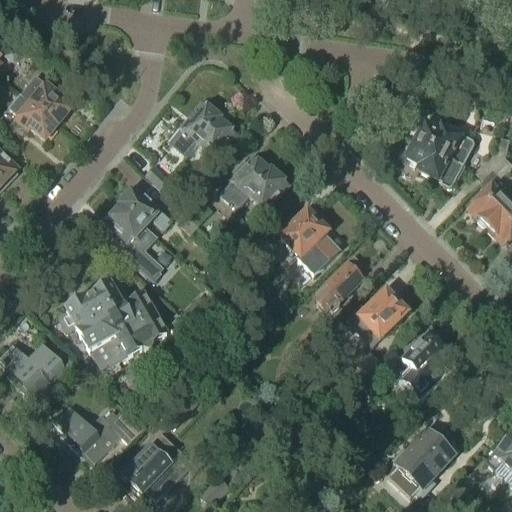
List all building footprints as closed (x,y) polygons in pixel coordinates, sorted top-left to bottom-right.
[(487,3),(472,17),(483,29),(498,15),(487,3)] [(45,88),(35,80),(20,99),(56,129),(69,113),(55,102),(58,98),(45,88)] [(56,129),(20,99),(19,99),(29,107),(26,112),(18,105),(10,114),(18,121),(14,125),(26,135),(29,132),(43,144),(56,129)] [(218,122),(202,108),(191,121),(190,121),(168,147),(177,155),(189,141),(197,148),(218,122)] [(203,177),(225,150),(224,150),(234,138),(228,134),(228,130),(218,122),(197,148),(205,155),(194,169),(203,177)] [(423,128),(413,145),(457,168),(461,170),(472,150),(471,145),(463,141),(462,143),(439,130),(436,135),(423,128)] [(496,168),(502,162),(506,145),(496,142),(492,159),(489,161),(496,168)] [(439,189),(449,194),(452,189),(454,189),(463,171),(461,170),(457,168),(413,145),(404,162),(419,170),(416,175),(440,187),(439,189)] [(0,189),(16,173),(0,158),(0,189)] [(481,184),(483,182),(496,168),(489,161),(474,177),(481,184)] [(258,167),(252,162),(246,169),(242,165),(234,174),(238,177),(226,191),(224,189),(219,195),(221,197),(219,199),(228,207),(240,193),(248,200),(270,174),(261,167),(258,167)] [(485,230),(507,207),(498,198),(502,194),(493,185),(510,169),(502,162),(496,168),(483,182),(490,189),(467,212),(477,222),(476,225),(481,230),(484,229),(485,230)] [(153,171),(145,180),(157,193),(166,184),(153,171)] [(253,229),(277,202),(276,202),(287,189),(270,174),(248,200),(256,207),(244,221),(253,229)] [(159,195),(168,204),(180,191),(171,183),(159,195)] [(170,225),(134,192),(118,208),(143,231),(151,223),(162,233),(170,225)] [(196,230),(210,216),(205,211),(210,206),(205,201),(185,220),(196,230)] [(511,203),(507,207),(485,230),(487,232),(486,235),(492,241),(495,240),(504,249),(511,240),(511,203)] [(142,260),(150,252),(136,239),(143,231),(118,208),(110,217),(110,220),(105,225),(142,260)] [(306,215),(279,242),(300,264),(298,265),(312,279),(337,255),(322,240),(327,236),(323,232),(323,230),(319,226),(317,226),(306,215)] [(189,240),(198,232),(196,230),(185,220),(177,228),(189,240)] [(264,241),(248,260),(258,268),(274,250),(264,241)] [(230,256),(225,262),(234,271),(240,264),(230,256)] [(340,304),(361,283),(354,276),(360,270),(351,262),(325,289),(329,294),(315,308),(325,318),(339,304),(340,304)] [(121,311),(109,290),(65,316),(66,317),(59,321),(57,324),(65,336),(67,337),(75,333),(88,356),(92,363),(94,362),(97,369),(99,368),(103,375),(165,339),(142,299),(121,311)] [(372,350),(379,344),(406,317),(402,313),(402,311),(398,306),(395,306),(385,296),(366,314),(360,308),(345,323),(372,350)] [(0,313),(6,320),(16,310),(6,300),(0,306),(0,313)] [(215,355),(178,319),(166,331),(174,339),(163,350),(182,370),(199,353),(208,363),(215,355)] [(303,360),(321,342),(310,332),(292,349),(303,360)] [(421,384),(447,358),(427,338),(400,363),(421,384)] [(72,369),(51,348),(31,368),(11,349),(0,360),(0,369),(3,372),(4,371),(9,377),(6,380),(33,408),(72,369)] [(366,394),(398,361),(391,355),(379,367),(378,367),(366,379),(358,387),(366,394)] [(366,379),(378,367),(368,357),(356,370),(366,379)] [(272,396),(264,388),(258,394),(266,402),(272,396)] [(172,434),(202,401),(192,392),(161,424),(172,434)] [(68,411),(52,427),(56,431),(60,435),(60,434),(68,442),(65,445),(90,471),(133,428),(121,416),(115,421),(111,416),(104,423),(99,419),(87,431),(68,411)] [(160,438),(119,480),(141,501),(144,497),(155,508),(178,483),(168,474),(181,459),(160,438)] [(511,438),(492,459),(493,459),(485,468),(503,485),(511,476),(511,438)] [(420,500),(432,488),(427,483),(440,469),(439,468),(447,459),(427,440),(408,461),(402,455),(394,464),(400,470),(389,482),(409,500),(414,494),(420,500)] [(511,476),(503,485),(511,493),(511,476)] [(209,511),(211,511),(230,494),(218,483),(199,502),(209,511)]
